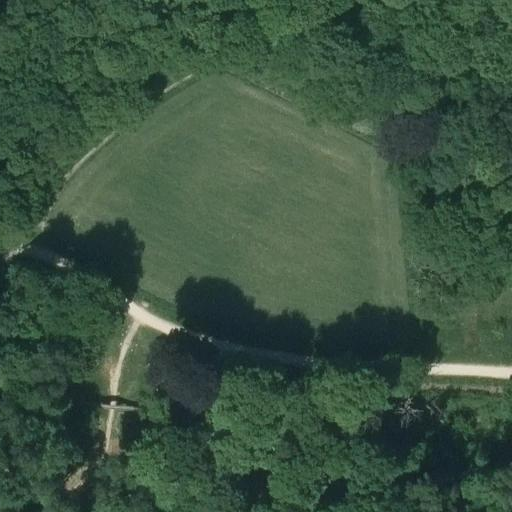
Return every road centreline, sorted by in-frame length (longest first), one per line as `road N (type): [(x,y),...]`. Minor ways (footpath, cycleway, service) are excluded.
road 1 (track): [(139,314),(247,350),(511,371)]
road 2 (track): [(247,350),(245,404),(262,473),(257,511)]
road 3 (track): [(6,242),(96,283),(139,314)]
